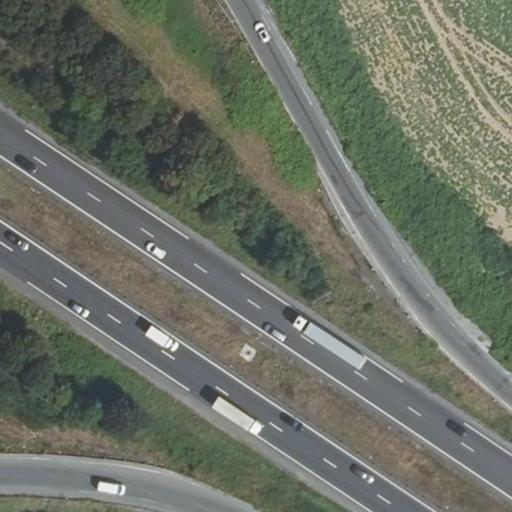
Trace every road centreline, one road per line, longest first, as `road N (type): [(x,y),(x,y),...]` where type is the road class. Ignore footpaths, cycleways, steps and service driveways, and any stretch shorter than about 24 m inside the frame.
road 1 (motorway): [(511,478),(0,136)]
road 2 (motorway): [(511,397),(462,355),(391,269),(241,0)]
road 3 (motorway): [(0,245),(401,511)]
road 4 (motorway): [(0,471),(145,484),(226,511)]
